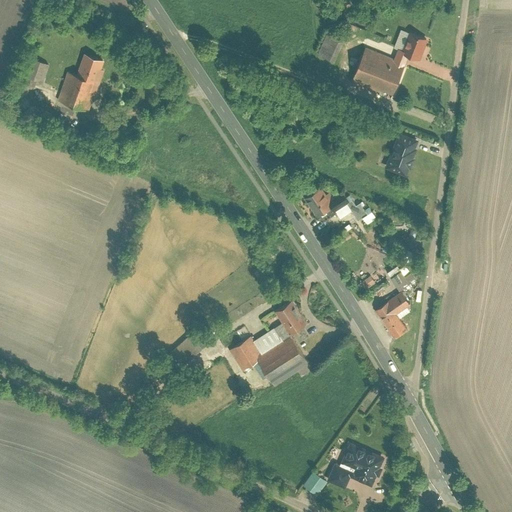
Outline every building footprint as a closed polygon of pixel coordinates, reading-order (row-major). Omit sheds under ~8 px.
[(398,59),(367,46),(355,76),(396,93),(413,51),(424,56),(433,35),(406,24),(398,44),(403,46),(398,59)] [(331,25),(319,53),(334,59),(346,32),(331,25)] [(71,68),(60,98),(91,109),(97,90),(101,91),(109,66),(105,65),(108,55),(89,49),(82,71),(71,68)] [(54,61),(41,56),(31,82),(39,85),(41,78),(47,80),(54,61)] [(389,167),(410,174),(421,138),(401,131),(389,167)] [(382,162),(389,164),(393,148),(386,146),(382,162)] [(324,186),(307,196),(319,216),(336,206),(324,186)] [(337,206),(344,217),(354,210),(359,218),(370,211),(363,201),(359,204),(353,196),(337,206)] [(365,215),(369,222),(379,217),(375,210),(365,215)] [(407,247),(403,258),(414,262),(418,251),(407,247)] [(390,271),(403,288),(418,277),(408,263),(402,268),(399,264),(390,271)] [(363,283),(367,289),(376,281),(372,276),(363,283)] [(396,336),(410,327),(400,312),(413,303),(404,290),(377,308),(396,336)] [(284,320),(292,334),(310,323),(294,297),(276,307),(284,320)] [(255,337),(265,354),(294,337),(292,334),(284,320),(255,337)] [(203,324),(193,334),(207,348),(217,337),(203,324)] [(265,354),(255,337),(253,334),(230,348),(243,369),(260,358),(260,357),(265,354)] [(260,358),(276,384),(312,362),(296,335),(294,337),(265,354),(260,357),(260,358)] [(327,474),(346,483),(352,472),(373,482),(387,454),(351,437),(339,463),(333,461),(327,474)] [(314,469),(304,483),(318,492),(327,478),(314,469)]
